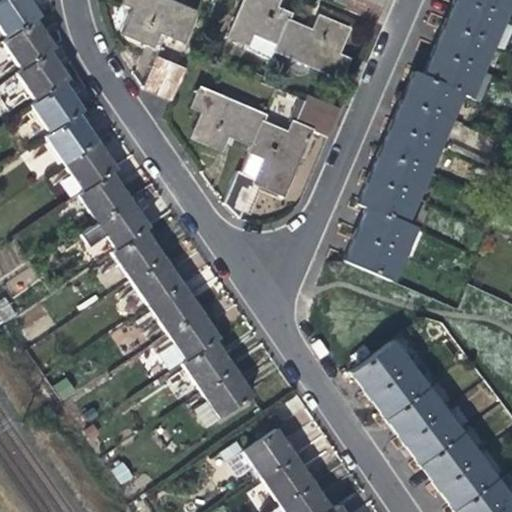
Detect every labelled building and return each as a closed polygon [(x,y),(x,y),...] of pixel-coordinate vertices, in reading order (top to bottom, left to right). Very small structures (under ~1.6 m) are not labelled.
[(0,0),(0,38),(0,39),(28,20),(33,17),(23,2),(21,0),(0,0)] [(190,13),(159,0),(118,0),(116,4),(128,10),(117,35),(148,48),(154,35),(164,39),(177,44),(190,13)] [(242,44),(240,49),(265,60),(269,50),(272,44),(281,23),(284,15),(269,8),(272,0),(237,0),(222,36),(242,44)] [(330,0),(330,1),(342,6),(344,0),(356,0),(378,10),(382,2),(382,0),(330,0)] [(375,17),(378,10),(356,0),(344,0),(342,6),(340,10),(373,24),(375,17)] [(495,22),(504,0),(447,0),(447,1),(495,22)] [(483,50),(495,22),(447,1),(440,18),(435,29),(483,50)] [(294,28),(281,23),(272,44),(269,50),(336,78),(343,60),(332,55),(342,29),(313,16),(305,32),(294,28)] [(0,39),(0,52),(12,72),(41,52),(47,48),(37,33),(28,20),(0,39)] [(472,76),(483,50),(435,29),(430,41),(424,55),(472,76)] [(6,76),(26,104),(56,84),(60,82),(49,66),(41,52),(12,72),(6,76)] [(461,101),(472,76),(424,55),(419,67),(413,80),(453,97),(461,101)] [(138,87),(152,93),(167,62),(152,56),(138,87)] [(180,68),(167,62),(152,93),(166,100),(180,68)] [(441,124),(453,97),(413,80),(406,77),(402,87),(394,104),(441,124)] [(23,107),(41,134),(70,113),(73,111),(63,96),(56,84),(26,104),(23,107)] [(229,142),(245,149),(255,124),(258,119),(194,92),(185,113),(194,117),(183,141),(213,154),(219,138),(229,142)] [(299,110),(330,123),(336,110),(304,98),(299,110)] [(430,151),(441,124),(394,104),(390,114),(383,131),(430,151)] [(291,125),(323,138),(330,123),(299,110),(291,125)] [(35,137),(54,165),(89,142),(80,128),(70,113),(41,134),(35,137)] [(291,125),(287,123),(281,135),(255,124),(245,149),(238,169),(233,168),(217,200),(231,218),(244,191),(247,184),(278,197),(306,131),(291,125)] [(418,177),(430,151),(383,131),(378,143),(372,157),(418,177)] [(54,165),(73,193),(103,172),(107,169),(97,153),(89,142),(54,165)] [(407,203),(418,177),(372,157),(366,170),(361,184),(407,203)] [(113,186),(103,172),(73,193),(70,195),(89,224),(122,200),(113,186)] [(396,228),(407,203),(361,184),(357,191),(350,208),(358,211),(396,228)] [(132,215),(122,200),(89,224),(106,251),(137,230),(141,228),(132,215)] [(405,231),(396,228),(358,211),(353,223),(346,240),(393,259),(405,231)] [(144,242),(137,230),(106,251),(103,254),(122,282),(156,259),(144,242)] [(382,285),(393,259),(346,240),(342,249),(335,265),(382,285)] [(165,272),(156,259),(122,282),(140,310),(174,286),(165,272)] [(183,299),(174,286),(140,310),(158,336),(192,312),(183,299)] [(0,323),(15,316),(5,297),(0,300),(0,323)] [(163,374),(175,365),(209,342),(211,340),(201,326),(192,312),(158,336),(163,343),(148,353),(163,374)] [(217,354),(209,342),(175,365),(194,392),(227,369),(217,354)] [(401,366),(383,342),(343,372),(352,384),(361,395),(401,366)] [(418,387),(401,366),(361,395),(368,405),(377,417),(418,387)] [(235,381),(227,369),(194,392),(199,400),(185,409),(197,427),(245,395),(235,381)] [(434,409),(418,387),(377,417),(385,428),(394,440),(434,409)] [(452,432),(434,409),(394,440),(403,451),(411,463),(452,432)] [(248,465),(256,477),(289,455),(280,442),(270,428),(221,462),(231,476),(248,465)] [(470,456),(452,432),(411,463),(419,473),(429,486),(470,456)] [(256,477),(276,505),(308,482),(298,468),(289,455),(256,477)] [(487,478),(470,456),(429,486),(437,496),(446,508),(487,478)] [(110,469),(121,484),(133,476),(122,461),(110,469)] [(492,511),(505,503),(487,478),(446,508),(448,511),(492,511)] [(321,511),(326,508),(316,495),(308,482),(276,505),(264,511),(321,511)] [(511,511),(505,503),(492,511),(511,511)]
